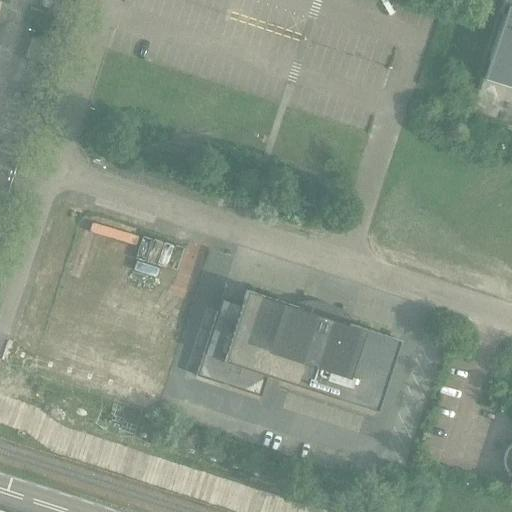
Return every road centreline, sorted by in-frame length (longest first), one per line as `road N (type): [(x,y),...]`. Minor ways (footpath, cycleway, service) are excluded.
road 1 (unclassified): [(440,297),(49,171)]
road 2 (unclassified): [(49,171),(100,0)]
road 3 (unclassified): [(0,319),(49,171)]
